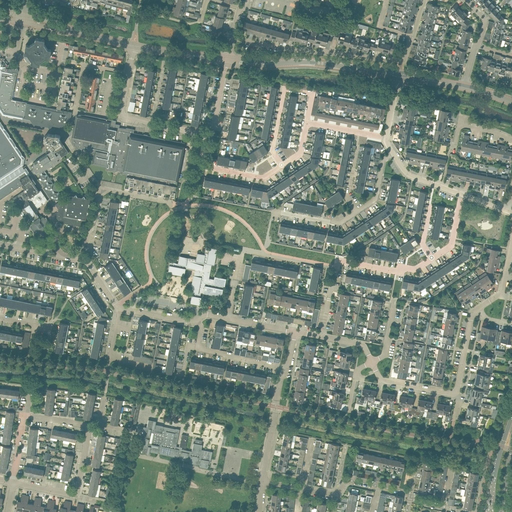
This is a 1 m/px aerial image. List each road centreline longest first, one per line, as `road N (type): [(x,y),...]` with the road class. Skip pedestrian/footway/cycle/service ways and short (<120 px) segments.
road 1 (residential): [(232,39),(404,60),(411,36)]
road 2 (tertiary): [(398,75),(226,60)]
road 3 (residential): [(321,337),(336,266),(393,270),(431,257)]
road 4 (residential): [(306,122),(311,93),(284,88),(272,151),(281,166)]
road 5 (residential): [(84,235),(101,191),(173,202)]
